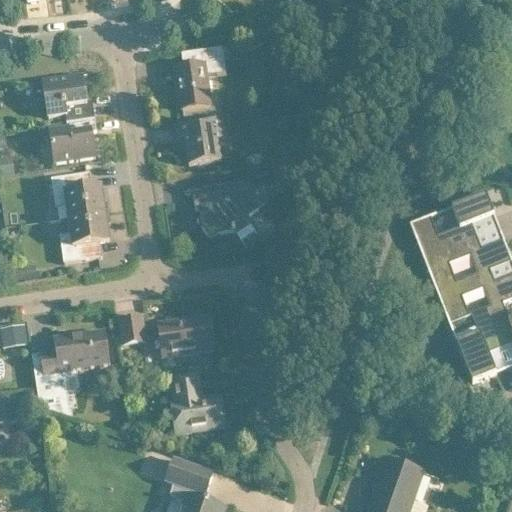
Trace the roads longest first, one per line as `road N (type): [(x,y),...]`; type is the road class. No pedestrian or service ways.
road 1 (residential): [(149,286),(212,278),(239,286),(250,304),(263,393),(296,460),(300,511)]
road 2 (residential): [(149,286),(122,34)]
road 3 (residential): [(0,309),(149,286)]
road 4 (residential): [(0,55),(122,34)]
